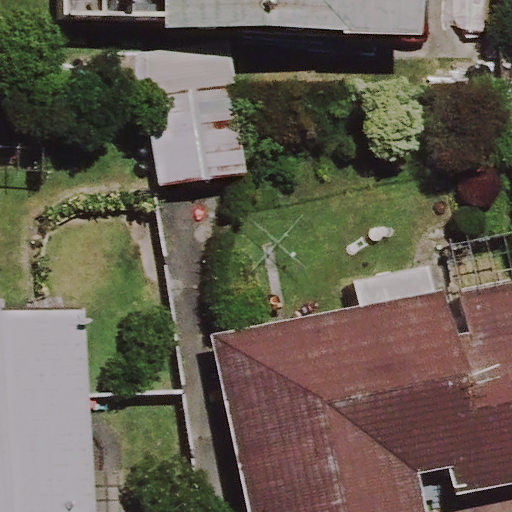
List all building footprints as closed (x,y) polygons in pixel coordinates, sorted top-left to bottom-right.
[(95,0),(94,41),(380,48),(381,0),(95,0)] [(220,69),(137,70),(139,192),(223,190),(220,69)] [(149,234),(61,209),(34,303),(123,328),(149,234)] [(417,312),(411,277),(334,289),(341,333),(204,354),(229,511),(439,511),(438,505),(511,493),(511,307),(510,297),(417,312)] [(55,495),(51,328),(0,329),(0,511),(69,511),(70,494),(55,495)]
